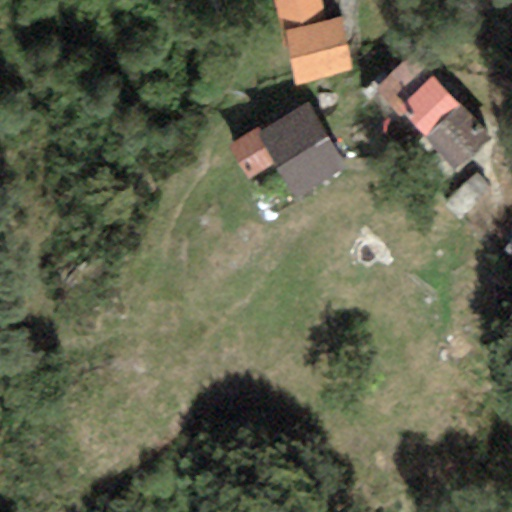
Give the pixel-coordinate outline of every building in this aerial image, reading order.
[(314,0),(276,0),(262,2),(276,89),(345,78),(337,31),(320,34),(314,0)] [(338,0),(344,14),(379,0),(338,0)] [(396,66),(359,101),(431,175),(468,139),(396,66)] [(294,113),(245,140),(280,203),(329,176),(294,113)] [(209,511),(186,502),(181,511),(209,511)]
